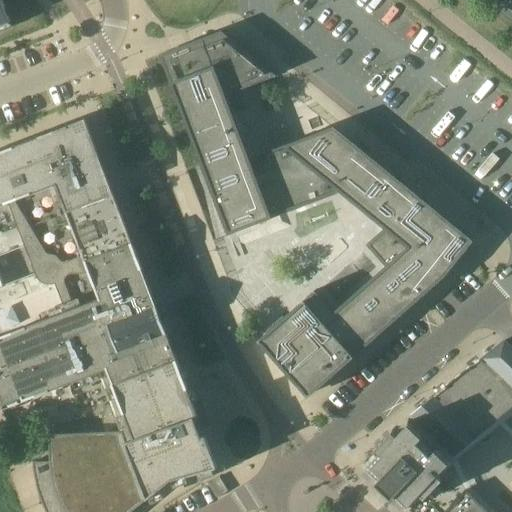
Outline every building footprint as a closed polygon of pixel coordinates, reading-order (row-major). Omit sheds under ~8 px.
[(0,0),(0,21),(7,19),(8,22),(11,21),(9,18),(8,14),(4,6),(5,6),(4,3),(3,3),(2,0),(0,0)] [(314,290),(265,334),(258,340),(308,397),(444,277),(473,241),(334,127),(250,159),(226,96),(279,76),(222,31),(161,57),(228,235),(250,227),(249,225),(270,217),(271,219),(277,216),(276,215),(279,214),(338,191),(384,229),(366,245),(386,266),(333,312),(314,290)] [(21,143),(21,144),(0,151),(0,205),(8,203),(36,275),(37,276),(37,277),(38,278),(39,279),(40,280),(41,281),(42,282),(43,283),(45,283),(46,284),(47,284),(49,284),(50,284),(51,284),(53,284),(54,284),(56,283),(66,311),(1,336),(0,336),(0,401),(3,409),(3,408),(4,408),(99,372),(112,405),(110,406),(109,407),(108,408),(106,409),(105,411),(104,412),(103,414),(103,416),(103,432),(49,434),(50,461),(34,461),(34,462),(35,472),(37,483),(39,493),(43,503),(47,511),(131,511),(171,479),(172,479),(218,467),(206,435),(203,436),(202,436),(196,419),(199,418),(197,411),(188,388),(177,359),(167,333),(164,324),(165,324),(164,323),(163,323),(158,308),(159,308),(158,307),(157,307),(157,306),(156,306),(142,269),(143,268),(133,242),(132,242),(133,241),(132,240),(131,240),(125,224),(126,224),(125,223),(114,194),(99,155),(85,119),(31,140),(31,139),(30,139),(30,140),(22,143),(22,142),(21,143)] [(447,387),(413,414),(395,433),(392,431),(374,449),(377,452),(363,466),(378,480),(375,482),(392,498),(394,496),(411,511),(511,511),(511,335),(506,341),(505,340),(471,367),(470,366),(445,386),(447,387)] [(219,477),(209,484),(217,497),(228,491),(219,477)]
